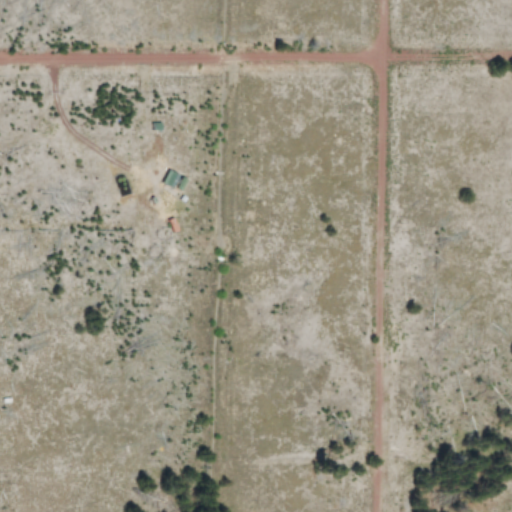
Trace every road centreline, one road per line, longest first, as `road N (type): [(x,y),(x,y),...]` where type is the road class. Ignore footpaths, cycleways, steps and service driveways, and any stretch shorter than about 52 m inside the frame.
road 1 (residential): [(378,0),(377,511)]
road 2 (residential): [(0,56),(506,59)]
